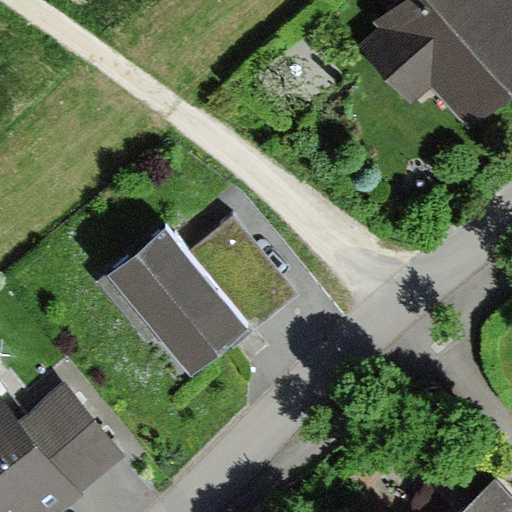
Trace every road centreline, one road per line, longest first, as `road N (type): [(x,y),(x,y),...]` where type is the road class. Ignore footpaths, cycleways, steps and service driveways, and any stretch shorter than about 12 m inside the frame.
road 1 (track): [(12,0),(295,208),(397,309)]
road 2 (residential): [(172,511),(397,309)]
road 3 (residential): [(511,435),(397,309)]
road 4 (residential): [(397,309),(511,214)]
